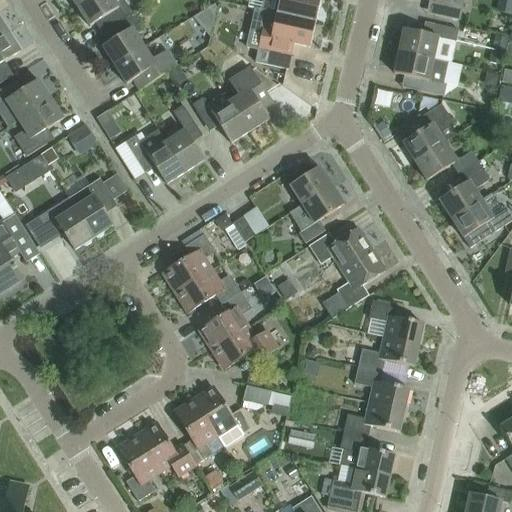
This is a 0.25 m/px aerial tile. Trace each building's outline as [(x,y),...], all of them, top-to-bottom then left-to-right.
[(91,0),(71,0),(77,9),(91,0)] [(91,0),(77,9),(89,28),(102,20),(108,30),(132,15),(122,0),(91,0)] [(276,15),(315,24),(320,0),(277,0),(279,0),(276,15)] [(458,22),(462,0),(417,0),(437,4),(434,16),(458,22)] [(228,35),(231,9),(218,8),(215,33),(228,35)] [(250,9),(250,10),(255,11),(251,29),(258,35),(261,36),(258,51),(255,64),(288,71),(290,58),(293,46),(309,49),(315,24),(276,15),(250,9)] [(114,67),(143,48),(134,34),(142,30),(132,15),(108,30),(115,40),(102,48),(114,67)] [(398,53),(433,61),(438,39),(455,43),(458,31),(434,26),(432,38),(403,31),(398,53)] [(0,84),(5,81),(0,73),(0,65),(20,53),(7,34),(0,38),(0,84)] [(168,52),(159,58),(152,62),(143,48),(114,67),(126,86),(139,78),(145,88),(178,67),(168,52)] [(447,64),(433,61),(398,53),(393,75),(422,81),(420,93),(443,98),(446,86),(443,85),(447,64)] [(255,70),(251,73),(249,69),(228,82),(238,98),(230,103),(249,133),(268,121),(262,111),(272,104),(265,94),(277,86),(255,70)] [(18,122),(50,101),(38,82),(15,97),(9,86),(0,91),(0,106),(6,103),(18,122)] [(249,133),(230,103),(224,94),(206,106),(202,100),(192,106),(205,126),(215,120),(231,145),(249,133)] [(13,138),(19,147),(26,158),(46,145),(40,135),(63,120),(50,101),(18,122),(24,132),(13,138)] [(414,163),(444,144),(456,136),(450,126),(452,124),(441,106),(421,118),(427,129),(402,144),(414,163)] [(166,144),(185,174),(203,162),(187,137),(197,130),(182,107),(172,113),(184,132),(166,144)] [(89,125),(68,131),(74,151),(95,145),(89,125)] [(166,144),(158,131),(139,143),(136,137),(125,144),(140,167),(150,161),(166,186),(185,174),(166,144)] [(457,176),(478,163),(471,153),(456,163),(444,144),(414,163),(426,182),(451,166),(457,176)] [(451,221),(481,202),(474,191),(489,181),(478,163),(457,176),(464,186),(439,202),(451,221)] [(301,207),(331,187),(319,168),(289,188),(301,207)] [(100,209),(113,201),(99,180),(68,200),(74,210),(93,239),(112,227),(100,209)] [(289,215),(300,233),(298,235),(305,245),(325,232),(318,222),(343,206),(331,187),(301,207),(289,215)] [(481,202),(451,221),(469,250),(511,222),(511,217),(507,210),(493,220),(481,202)] [(93,239),(74,210),(65,216),(59,207),(38,220),(51,240),(62,233),(74,251),(93,239)] [(232,225),(244,244),(255,237),(243,218),(232,225)] [(0,301),(25,285),(9,260),(19,254),(0,223),(0,301)] [(340,271),(372,251),(358,230),(335,245),(329,234),(308,248),(320,266),(332,259),(340,271)] [(176,294),(210,273),(203,261),(215,254),(204,236),(184,249),(190,258),(164,274),(176,294)] [(51,266),(60,260),(48,242),(40,247),(51,266)] [(368,297),(362,287),(385,272),(372,251),(340,271),(348,284),(336,292),(338,294),(321,304),(332,321),(368,297)] [(221,306),(240,293),(229,276),(217,284),(210,273),(176,294),(189,314),(215,297),(221,306)] [(252,280),(241,287),(251,303),(262,297),(252,280)] [(213,351),(246,330),(239,318),(251,310),(240,293),(221,306),(226,315),(200,331),(213,351)] [(383,339),(418,347),(423,325),(394,319),(397,308),(372,302),(368,320),(386,324),(383,339)] [(251,354),(256,361),(257,363),(277,351),(266,333),(253,341),(246,330),(213,351),(225,370),(251,354)] [(413,369),(418,347),(383,339),(380,354),(361,350),(357,368),(382,373),(384,362),(413,369)] [(379,384),(382,373),(357,368),(353,385),(372,389),(368,405),(403,412),(408,391),(379,384)] [(288,409),(290,398),(246,387),(242,401),(258,405),(261,406),(267,404),(268,404),(288,409)] [(252,430),(239,411),(230,417),(213,391),(194,404),(216,437),(223,449),(252,430)] [(204,444),(216,437),(194,404),(174,417),(191,443),(182,448),(195,468),(212,456),(204,444)] [(399,434),(403,412),(368,405),(365,420),(347,416),(343,433),(367,439),(370,428),(399,434)] [(511,420),(499,429),(511,449),(511,455),(505,460),(511,471),(511,420)] [(195,468),(182,448),(174,454),(157,428),(137,441),(159,474),(170,467),(178,479),(195,468)] [(283,444),(313,450),(316,437),(286,431),(283,444)] [(365,450),(367,439),(343,433),(339,451),(343,451),(339,467),(354,470),(389,478),(394,456),(365,450)] [(148,482),(159,474),(137,441),(118,453),(135,479),(125,485),(138,505),(155,494),(148,482)] [(260,471),(284,457),(277,447),(254,461),(260,471)] [(209,486),(221,480),(214,465),(201,472),(209,486)] [(384,499),(389,478),(354,470),(351,485),(332,481),(328,499),(353,504),(356,493),(384,499)] [(252,473),(229,489),(237,502),(261,487),(252,473)] [(21,511),(26,489),(8,485),(6,490),(0,488),(0,511),(21,511)] [(465,511),(498,511),(501,503),(508,505),(511,493),(488,487),(485,499),(469,495),(465,511)] [(318,511),(310,498),(292,510),(292,511),(318,511)] [(140,511),(157,511),(151,503),(140,511)]
